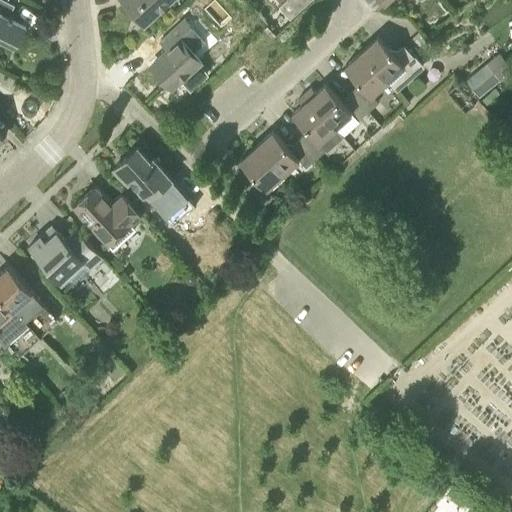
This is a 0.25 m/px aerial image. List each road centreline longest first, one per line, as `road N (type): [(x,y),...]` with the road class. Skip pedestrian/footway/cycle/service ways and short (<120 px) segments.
road 1 (residential): [(212,142),(345,23),(346,0)]
road 2 (residential): [(0,197),(70,126),(83,86)]
road 3 (residential): [(188,164),(141,114),(83,86)]
